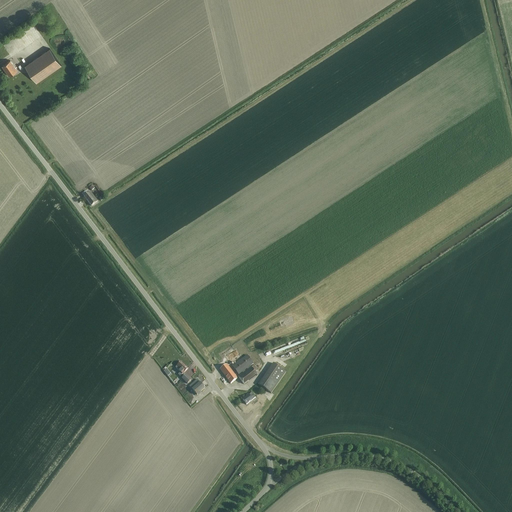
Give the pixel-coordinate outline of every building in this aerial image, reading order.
[(61,65),(50,48),(25,66),(36,82),(61,65)] [(9,76),(17,71),(10,60),(2,66),(9,76)] [(84,197),(91,206),(97,202),(90,192),(84,197)] [(237,337),(242,333),(237,326),(232,330),(237,337)] [(245,326),(241,329),(247,337),(251,334),(245,326)] [(226,329),(221,332),(224,338),(229,335),(226,329)] [(231,335),(226,337),(230,348),(236,345),(231,335)] [(218,340),(224,353),(228,351),(222,338),(218,340)] [(153,353),(160,356),(164,349),(158,346),(153,353)] [(235,358),(244,353),(242,348),(232,353),(235,358)] [(239,375),(253,364),(247,356),(232,367),(239,375)] [(175,368),(178,370),(181,373),(179,375),(180,377),(188,369),(181,362),(175,368)] [(271,393),(286,372),(273,364),(258,385),(271,393)] [(230,384),(238,379),(227,365),(220,370),(230,384)] [(256,373),(258,371),(254,366),(251,368),(238,378),(244,386),(257,375),(256,373)] [(188,384),(191,381),(185,375),(182,378),(188,384)] [(197,396),(205,389),(197,380),(189,387),(197,396)] [(247,404),(255,398),(252,393),(243,399),(242,400),(246,405),(247,404)]
